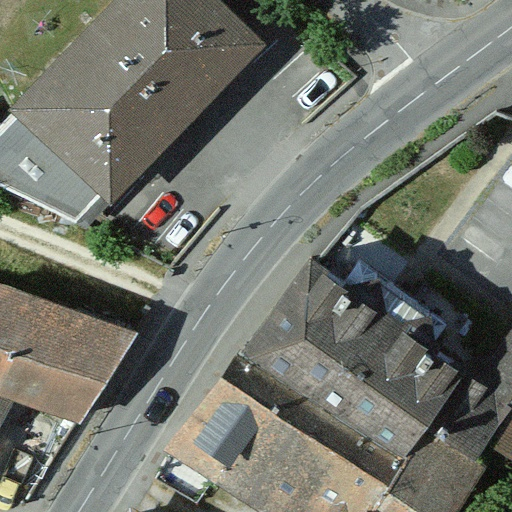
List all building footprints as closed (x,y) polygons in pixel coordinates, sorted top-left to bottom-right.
[(122,0),(0,129),(0,183),(78,220),(243,42),(196,0),(122,0)] [(313,261),(248,349),(404,451),(425,420),(478,456),(490,439),(511,451),(511,352),(501,355),(483,381),(428,341),(444,319),(361,259),(342,283),(313,261)] [(0,418),(17,387),(87,415),(137,332),(0,282),(0,418)] [(302,511),(360,511),(404,451),(248,349),(184,436),(224,462),(302,511)] [(404,451),(360,511),(437,511),(478,456),(425,420),(404,451)]
